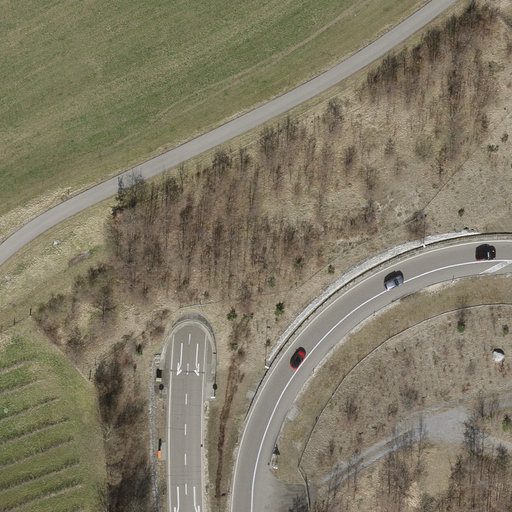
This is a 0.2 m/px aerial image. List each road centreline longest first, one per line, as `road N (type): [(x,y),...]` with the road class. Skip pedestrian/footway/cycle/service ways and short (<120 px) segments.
road 1 (track): [(0,258),(50,214),(262,109),(442,0)]
road 2 (motorway): [(208,0),(186,511)]
road 3 (motorway): [(241,511),(271,396),(323,325),(406,270),(447,256),(511,251)]
road 4 (track): [(243,511),(306,497),(452,411),(511,400)]
